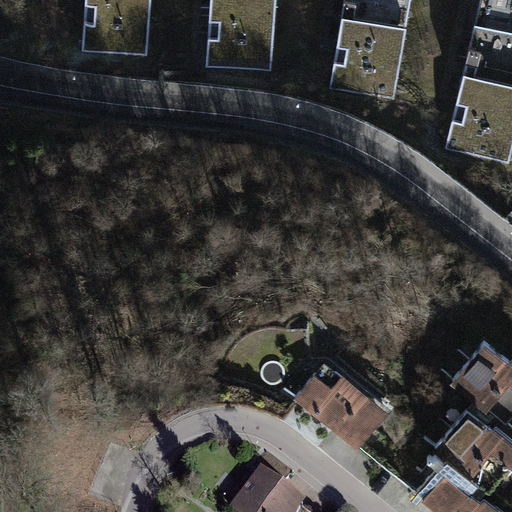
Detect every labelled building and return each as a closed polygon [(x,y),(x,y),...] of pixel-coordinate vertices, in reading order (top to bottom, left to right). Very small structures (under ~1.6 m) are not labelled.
[(148,60),(152,0),(85,0),(81,55),(148,60)] [(272,79),(279,0),(209,0),(203,73),(272,79)] [(397,103),(415,0),(345,0),(329,91),(397,103)] [(511,164),(511,0),(482,0),(445,148),(511,164)] [(511,331),(494,318),(459,363),(511,405),(511,331)] [(351,344),(319,383),(368,424),(401,386),(351,344)] [(511,415),(474,385),(445,420),(500,465),(511,450),(511,415)] [(511,511),(511,493),(458,446),(429,479),(465,511),(511,511)] [(238,490),(261,508),(266,511),(292,511),(312,486),(267,452),(238,490)]
